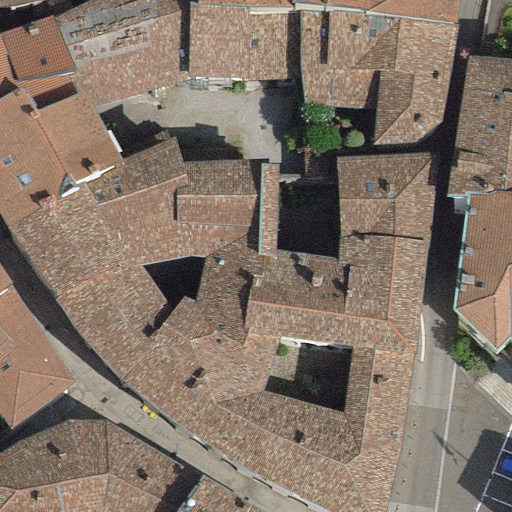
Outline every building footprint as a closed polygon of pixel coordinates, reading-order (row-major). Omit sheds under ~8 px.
[(0,0),(0,34),(49,19),(42,0),(0,0)] [(88,0),(49,19),(73,80),(80,89),(92,107),(185,78),(296,79),(295,8),(290,7),(196,3),(196,0),(88,0)] [(289,0),(290,7),(295,8),(455,24),(459,0),(289,0)] [(295,8),(296,79),(300,152),(436,150),(455,24),(295,8)] [(0,34),(0,98),(20,87),(28,102),(73,80),(49,19),(0,34)] [(511,60),(465,56),(445,195),(465,195),(511,199),(511,60)] [(0,98),(0,220),(4,228),(78,185),(119,161),(92,107),(80,89),(32,114),(28,102),(20,87),(0,98)] [(4,228),(53,302),(133,257),(140,265),(201,259),(256,232),(258,164),(258,161),(180,164),(173,138),(119,161),(78,185),(4,228)] [(436,156),(334,158),(338,236),(429,239),(436,156)] [(276,165),(258,164),(256,232),(255,257),(273,257),(273,250),(276,165)] [(511,199),(465,195),(450,311),(493,355),(508,341),(511,336),(511,199)] [(255,257),(256,232),(201,259),(193,301),(181,297),(170,310),(147,338),(152,346),(118,381),(184,433),(207,402),(261,392),(275,338),(245,334),(247,329),(241,329),(255,257)] [(429,239),(338,236),(336,259),(273,250),(273,257),(255,257),(241,329),(247,329),(245,334),(275,338),(349,349),(414,357),(429,239)] [(170,310),(140,265),(133,257),(53,302),(118,381),(152,346),(147,338),(170,310)] [(0,293),(10,287),(0,272),(0,293)] [(72,381),(10,287),(0,293),(0,439),(10,432),(72,381)] [(349,349),(340,415),(402,430),(414,357),(349,349)] [(268,483),(317,507),(340,415),(264,392),(261,392),(207,402),(184,433),(268,483)] [(383,511),(398,459),(402,430),(340,415),(317,507),(327,511),(383,511)] [(0,511),(99,511),(101,421),(71,422),(10,445),(0,452),(0,511)] [(179,511),(200,480),(101,421),(99,511),(179,511)] [(257,511),(200,480),(179,511),(257,511)]
